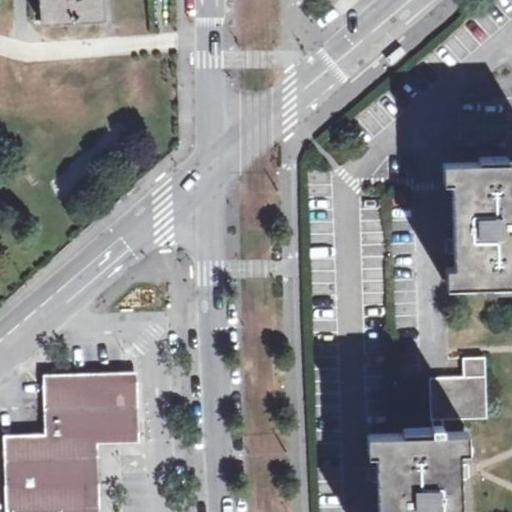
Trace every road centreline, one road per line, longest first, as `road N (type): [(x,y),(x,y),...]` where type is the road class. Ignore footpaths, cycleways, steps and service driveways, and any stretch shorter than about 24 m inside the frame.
road 1 (residential): [(221,511),(212,166)]
road 2 (tertiary): [(0,343),(212,166)]
road 3 (tertiary): [(410,0),(212,166)]
road 4 (unclassified): [(212,166),(208,0)]
